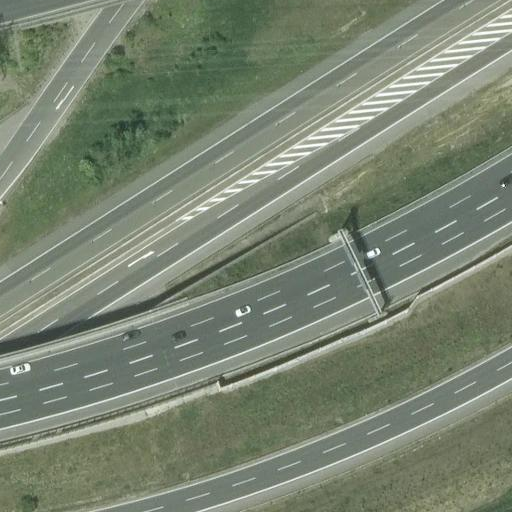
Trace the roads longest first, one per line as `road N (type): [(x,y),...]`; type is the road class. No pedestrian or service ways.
road 1 (motorway): [(0,354),(511,42)]
road 2 (motorway): [(0,390),(157,344),(292,292),(511,174)]
road 3 (motorway): [(463,0),(0,300)]
road 4 (motorway): [(139,511),(316,455),(511,359)]
road 5 (motorway): [(129,0),(0,178)]
